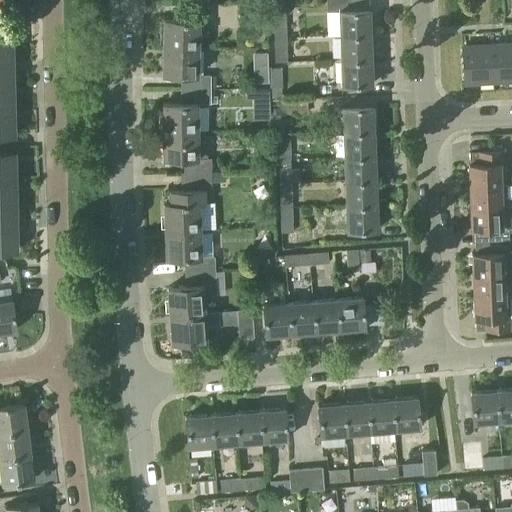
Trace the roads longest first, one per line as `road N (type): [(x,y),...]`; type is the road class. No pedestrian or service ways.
road 1 (residential): [(133,386),(119,173),(122,0)]
road 2 (residential): [(58,372),(53,0)]
road 3 (residential): [(133,386),(434,363)]
road 4 (residential): [(434,363),(425,122)]
road 5 (residential): [(79,511),(58,372)]
road 6 (residential): [(151,511),(133,386)]
road 7 (residential): [(425,122),(422,0)]
